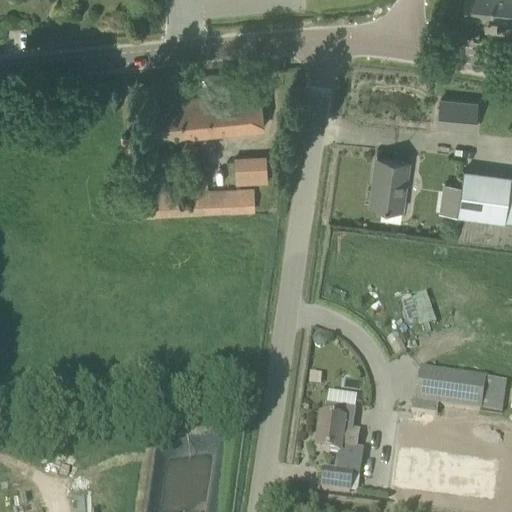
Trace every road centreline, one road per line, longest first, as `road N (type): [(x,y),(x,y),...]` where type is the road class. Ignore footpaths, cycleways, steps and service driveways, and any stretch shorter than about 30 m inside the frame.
road 1 (unclassified): [(257,511),(329,38)]
road 2 (tertiary): [(329,38),(0,69)]
